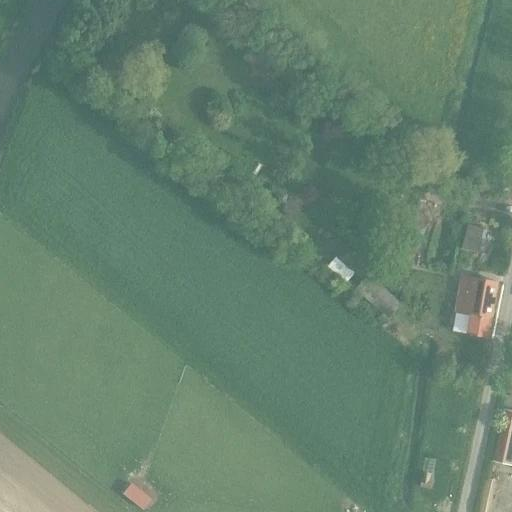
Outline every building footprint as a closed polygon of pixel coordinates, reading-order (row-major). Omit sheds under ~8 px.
[(291,194),(280,214),(293,221),(304,202),(291,194)] [(463,250),(479,253),(484,229),(469,225),(463,250)] [(336,258),(327,268),(346,283),(354,274),(336,258)] [(494,309),(499,283),(462,277),(456,313),(471,315),(468,334),(489,338),(494,309)] [(390,320),(402,306),(369,278),(357,292),(390,320)] [(504,411),(494,461),(511,465),(511,395),(511,396),(508,411),(504,411)] [(487,479),(479,511),(489,511),(496,481),(487,479)] [(145,509),(153,497),(133,482),(125,493),(145,509)]
